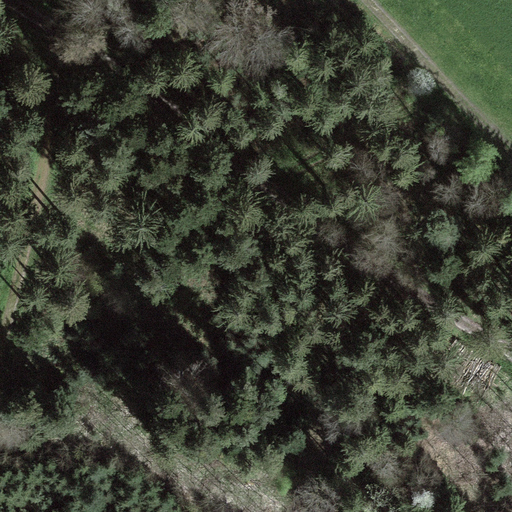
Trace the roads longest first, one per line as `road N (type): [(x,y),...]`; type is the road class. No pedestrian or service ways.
road 1 (track): [(5,0),(511,356)]
road 2 (track): [(0,307),(58,40)]
